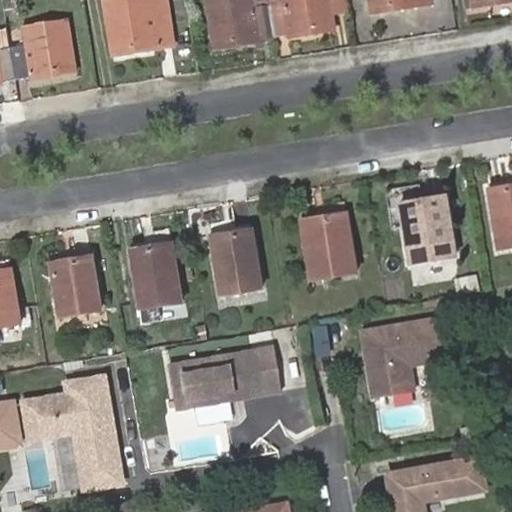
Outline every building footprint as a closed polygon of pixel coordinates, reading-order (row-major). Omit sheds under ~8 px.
[(173,49),(165,0),(120,0),(103,3),(111,59),(173,49)] [(273,39),(266,0),(212,0),(205,1),(214,51),(260,44),(260,42),(273,39)] [(266,0),(273,39),(286,37),(286,39),(335,31),(333,19),(330,0),(266,0)] [(344,0),(330,0),(333,19),(347,16),(344,0)] [(431,5),(430,0),(367,0),(370,15),(431,5)] [(511,1),(511,0),(469,0),(471,9),(511,1)] [(24,49),(9,52),(13,80),(28,78),(28,81),(75,73),(67,22),(21,30),(24,49)] [(6,33),(0,33),(0,53),(9,52),(6,33)] [(0,53),(0,82),(13,80),(9,52),(0,53)] [(511,248),(511,188),(488,192),(497,251),(511,248)] [(454,258),(444,200),(400,207),(410,265),(454,258)] [(355,275),(346,216),(300,223),(310,283),(355,275)] [(261,291),(251,232),(209,239),(219,297),(261,291)] [(181,304),(170,245),(131,252),(140,311),(181,304)] [(99,311),(91,258),(50,265),(57,318),(99,311)] [(0,327),(19,324),(11,271),(0,273),(0,327)] [(361,350),(364,369),(369,368),(373,383),(368,389),(369,398),(412,389),(408,368),(442,361),(434,320),(365,333),(368,349),(361,350)] [(359,334),(361,350),(368,349),(365,333),(359,334)] [(170,366),(176,407),(239,397),(238,391),(247,389),(248,396),(286,390),(280,347),(232,355),(170,366)] [(369,368),(364,369),(368,389),(373,383),(369,368)] [(82,494),(128,486),(109,373),(63,381),(65,391),(21,399),(28,442),(53,437),(62,491),(81,488),(82,494)] [(0,401),(0,451),(25,447),(17,399),(0,401)] [(390,498),(392,511),(422,511),(421,502),(484,491),(478,460),(392,476),(395,491),(389,493),(390,498)] [(386,477),(389,493),(395,491),(392,476),(386,477)]
